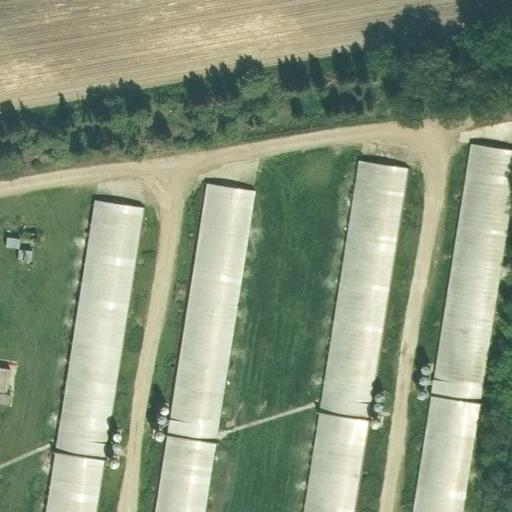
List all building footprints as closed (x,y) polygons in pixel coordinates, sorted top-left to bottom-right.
[(466,511),(511,215),(511,149),(472,143),(416,511),(466,511)] [(356,511),(408,168),(359,161),(305,511),(356,511)] [(204,511),(254,190),(204,182),(154,511),(204,511)] [(95,511),(141,206),(92,199),(44,511),(95,511)] [(18,238),(16,259),(30,260),(32,239),(18,238)] [(0,404),(12,407),(20,369),(0,364),(0,404)]
